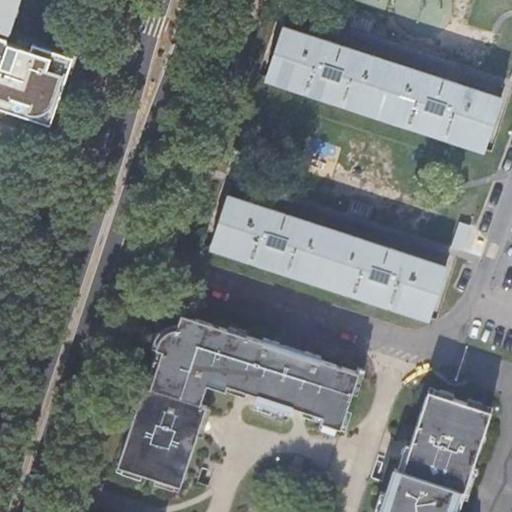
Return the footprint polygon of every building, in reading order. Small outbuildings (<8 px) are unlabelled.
[(0,0),(0,10),(13,15),(18,0),(0,0)] [(0,27),(8,30),(13,15),(0,10),(0,27)] [(267,77),(486,149),(503,99),(469,88),(308,34),(284,26),(267,77)] [(75,61),(36,48),(34,52),(9,44),(6,38),(0,36),(0,95),(5,96),(14,99),(12,105),(23,109),(31,111),(34,112),(38,113),(42,112),(45,111),(48,110),(50,109),(53,107),(55,104),(57,101),(58,98),(63,99),(70,76),(75,61)] [(37,45),(36,48),(75,61),(76,58),(69,56),(37,45)] [(76,58),(75,61),(79,63),(82,55),(70,51),(69,56),(76,58)] [(79,63),(75,61),(70,76),(75,78),(79,63)] [(49,115),(48,110),(45,111),(42,112),(38,113),(34,112),(31,111),(23,109),(22,114),(36,118),(41,118),(45,117),(49,115)] [(212,245),(431,317),(447,267),(404,253),(261,205),(228,194),(212,245)] [(361,372),(357,371),(322,359),(323,356),(307,351),(306,354),(280,346),(282,343),(265,337),(264,340),(248,335),(230,329),(198,318),(183,314),(180,324),(176,324),(172,325),(168,326),(164,328),(161,331),(158,334),(156,337),(154,341),(154,345),(154,347),(157,348),(159,349),(164,351),(154,380),(152,387),(146,385),(145,386),(137,409),(121,458),(127,460),(138,464),(135,470),(144,473),(157,478),(166,480),(168,474),(179,477),(184,479),(200,433),(204,418),(208,405),(202,403),(209,385),(228,391),(229,385),(259,395),(256,402),(273,408),(292,414),(294,406),(304,409),(324,415),(322,420),(322,422),(342,428),(343,425),(354,392),(361,372)] [(231,324),(230,329),(248,335),(250,330),(231,324)] [(149,378),(154,380),(164,351),(159,349),(149,378)] [(359,366),(357,371),(361,372),(354,392),(359,394),(367,369),(359,366)] [(133,408),(137,409),(145,386),(141,384),(133,408)] [(443,388),(439,400),(444,402),(446,395),(454,398),(456,392),(443,388)] [(397,467),(388,492),(381,511),(453,511),(461,489),(467,491),(475,465),(491,417),(480,413),(475,411),(477,405),(469,403),(454,398),(446,395),(444,402),(439,400),(428,396),(413,442),(411,448),(408,455),(403,470),(400,468),(397,467)] [(471,397),(469,403),(477,405),(475,411),(480,413),(484,402),(471,397)] [(290,419),(292,414),(273,408),(256,402),(255,407),(290,419)] [(212,406),(208,405),(204,418),(200,433),(204,435),(212,406)] [(303,415),(322,420),(324,415),(304,409),(303,415)] [(348,426),(343,425),(342,428),(322,422),(321,426),(345,434),(348,426)] [(409,441),(400,468),(403,470),(408,455),(413,442),(409,441)] [(306,458),(297,455),(294,465),(303,468),(306,458)] [(142,478),(144,473),(135,470),(138,464),(127,460),(123,471),(142,478)] [(479,466),(475,465),(467,491),(465,496),(469,497),(479,466)] [(175,488),(179,477),(168,474),(166,480),(157,478),(156,482),(175,488)] [(459,511),(465,496),(467,491),(461,489),(453,511),(459,511)] [(381,511),(388,492),(382,490),(375,511),(381,511)]
